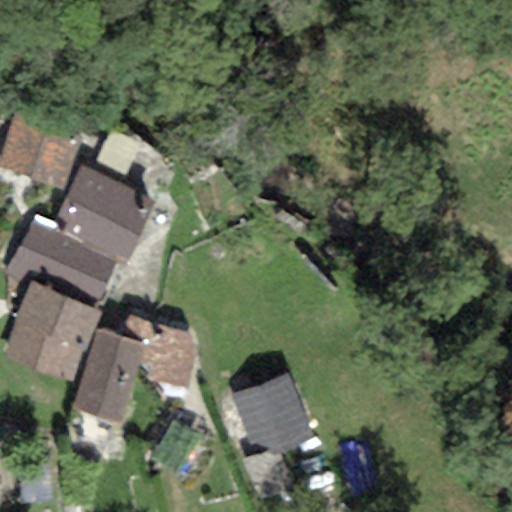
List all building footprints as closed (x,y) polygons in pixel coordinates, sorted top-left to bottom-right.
[(18,104),(0,154),(0,168),(60,189),(84,127),(18,104)] [(153,200),(80,167),(53,228),(82,242),(77,250),(113,265),(124,268),(153,200)] [(53,228),(31,220),(3,274),(28,285),(93,309),(113,265),(77,250),(82,242),(53,228)] [(93,309),(28,285),(3,360),(78,384),(95,331),(102,312),(93,309)] [(120,337),(95,331),(78,384),(71,410),(124,424),(137,377),(188,392),(203,338),(126,316),(120,337)] [(291,365),(227,389),(252,457),(239,468),(252,503),(290,488),(279,457),(321,442),(291,365)]
